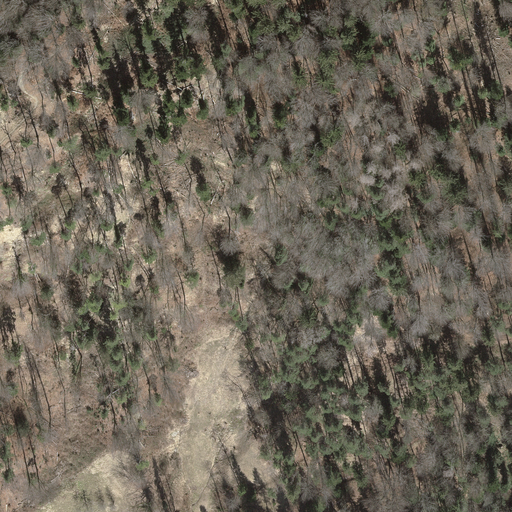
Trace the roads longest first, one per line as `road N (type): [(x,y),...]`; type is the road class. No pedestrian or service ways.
road 1 (track): [(511,406),(420,435),(382,464),(306,499),(298,511)]
road 2 (track): [(511,338),(351,343)]
